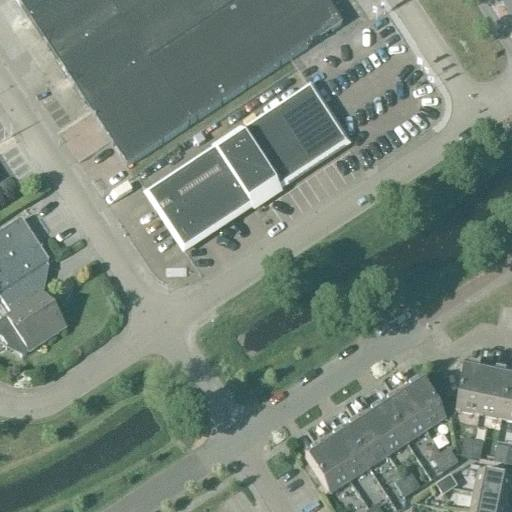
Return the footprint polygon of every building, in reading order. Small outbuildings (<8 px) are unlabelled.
[(323,0),(14,0),(126,169),(341,27),(323,0)] [(184,254),(191,248),(346,147),(310,91),(147,198),(184,254)] [(6,232),(0,235),(0,296),(28,279),(48,266),(39,251),(35,254),(25,240),(29,237),(20,223),(6,232)] [(6,320),(0,324),(0,339),(7,350),(5,351),(6,352),(13,348),(21,360),(29,355),(65,332),(42,297),(40,298),(28,279),(0,296),(0,301),(11,318),(6,320)] [(489,356),(482,355),(480,367),(486,369),(489,356)] [(491,369),(497,371),(500,358),(493,357),(491,369)] [(464,370),(455,413),(478,418),(487,374),(464,370)] [(487,374),(478,418),(501,423),(510,379),(487,374)] [(400,392),(405,388),(398,377),(392,381),(400,392)] [(501,423),(511,425),(511,379),(510,379),(501,423)] [(390,398),(396,394),(389,383),(383,387),(390,398)] [(425,435),(445,422),(421,384),(401,397),(425,435)] [(382,410),(406,447),(425,435),(401,397),(382,410)] [(354,406),(361,416),(367,413),(360,402),(354,406)] [(351,408),(345,412),(352,423),(358,419),(351,408)] [(363,422),(387,460),(406,447),(382,410),(363,422)] [(344,435),(368,472),(387,460),(363,422),(344,435)] [(322,427),(317,431),(323,442),(329,438),(322,427)] [(313,433),(307,437),(314,448),(320,444),(313,433)] [(324,447),(349,485),(368,472),(344,435),(324,447)] [(464,442),(461,459),(470,461),(473,444),(464,442)] [(479,463),(482,446),(473,444),(470,461),(479,463)] [(324,447),(305,460),(329,498),(349,485),(324,447)] [(440,457),(450,472),(458,467),(448,452),(440,457)] [(432,463),(442,477),(450,472),(440,457),(432,463)] [(478,475),(473,497),(507,504),(511,481),(478,475)] [(402,483),(412,497),(419,492),(410,477),(402,483)] [(457,490),(450,479),(442,484),(449,495),(457,490)] [(394,488),(404,502),(412,497),(402,483),(394,488)] [(435,489),(442,499),(449,495),(442,484),(435,489)] [(505,511),(507,504),(473,497),(469,511),(505,511)]
